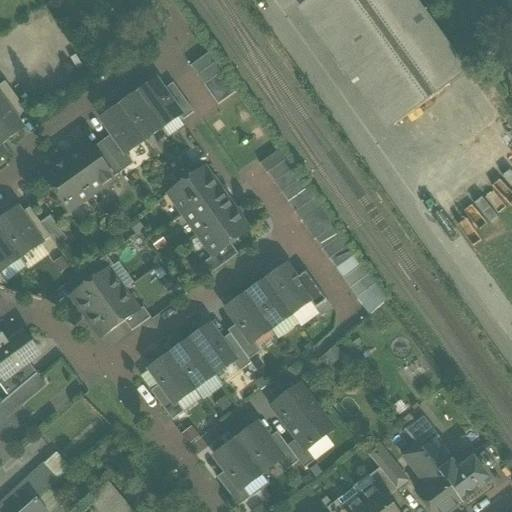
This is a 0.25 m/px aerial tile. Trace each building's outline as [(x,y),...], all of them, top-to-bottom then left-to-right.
[(464,70),(412,0),(302,0),(300,2),(334,48),(326,54),(346,82),(355,76),(391,124),(464,70)] [(196,77),(215,64),(208,54),(190,68),(196,77)] [(215,64),(196,77),(203,87),(222,74),(215,64)] [(222,74),(203,87),(217,107),(237,93),(223,73),(222,74)] [(162,92),(156,82),(137,96),(162,130),(179,117),(180,116),(162,92)] [(25,113),(4,83),(0,86),(0,101),(14,121),(25,113)] [(193,114),(172,85),(162,92),(180,116),(179,117),(182,122),(193,114)] [(162,130),(137,96),(119,109),(143,143),(162,130)] [(0,145),(21,131),(14,121),(0,101),(0,145)] [(119,109),(100,122),(111,137),(125,156),(126,155),(143,143),(119,109)] [(125,156),(111,137),(101,144),(122,173),(133,165),(126,155),(125,156)] [(122,173),(101,144),(91,150),(112,180),(122,173)] [(91,150),(88,145),(65,161),(90,197),(113,181),(112,180),(91,150)] [(266,175),(285,161),(279,151),(259,165),(266,175)] [(90,197),(65,161),(42,178),(67,214),(90,197)] [(273,184),(292,171),(285,161),(266,175),(273,184)] [(203,170),(168,195),(183,216),(218,191),(203,170)] [(280,195),(299,181),(292,171),(273,184),(280,195)] [(287,204),(306,191),(299,181),(280,195),(287,204)] [(218,191),(183,216),(198,238),(233,212),(218,191)] [(287,204),(294,214),(313,200),(306,191),(287,204)] [(301,224),(320,210),(313,200),(294,214),(301,224)] [(39,224),(28,210),(19,217),(40,246),(49,239),(39,224)] [(333,228),(320,210),(301,224),(314,242),(314,241),(333,228)] [(19,217),(15,212),(0,222),(0,233),(19,260),(40,246),(19,217)] [(233,212),(198,238),(212,258),(213,259),(230,246),(249,233),(233,212)] [(49,217),(39,224),(49,239),(56,248),(66,241),(49,217)] [(333,228),(314,241),(321,251),(340,238),(333,228)] [(0,233),(0,274),(19,260),(0,233)] [(340,238),(321,251),(328,261),(347,247),(340,238)] [(48,258),(40,246),(19,260),(28,273),(48,258)] [(230,246),(213,259),(212,258),(200,266),(208,277),(237,256),(230,246)] [(347,247),(328,261),(335,271),(336,270),(353,258),(354,257),(347,247)] [(105,257),(86,271),(93,281),(107,271),(108,271),(113,267),(105,257)] [(353,258),(336,270),(343,280),(359,268),(353,258)] [(113,267),(108,271),(123,292),(135,283),(121,262),(113,267)] [(343,280),(342,280),(349,290),(368,276),(361,267),(359,268),(343,280)] [(295,280),(286,268),(266,282),(290,316),(309,303),(310,302),(295,280)] [(93,281),(72,296),(79,306),(77,307),(85,319),(123,292),(108,271),(107,271),(93,281)] [(326,303),(305,273),(295,280),(310,302),(309,303),(315,311),(326,303)] [(368,276),(349,290),(356,300),(375,286),(368,277),(368,276)] [(266,282),(246,297),(270,331),(290,316),(266,282)] [(375,286),(356,300),(368,317),(386,302),(375,286)] [(123,292),(85,319),(93,330),(95,329),(102,339),(124,323),(138,313),(138,312),(123,292)] [(270,331),(246,297),(226,311),(237,326),(251,345),(253,344),(270,331)] [(138,313),(124,323),(131,333),(150,319),(143,309),(138,312),(138,313)] [(251,345),(237,326),(227,333),(229,336),(248,362),(259,353),(253,344),(251,345)] [(209,328),(189,343),(214,377),(231,364),(233,362),(220,343),(209,328)] [(22,335),(6,347),(6,348),(0,352),(0,376),(2,380),(3,381),(27,363),(37,356),(22,335)] [(248,362),(229,336),(220,343),(233,362),(231,364),(238,374),(250,365),(248,362)] [(189,343),(169,357),(194,391),(214,377),(189,343)] [(194,391),(169,357),(149,371),(160,386),(174,405),(176,404),(194,391)] [(411,382),(428,375),(421,360),(404,367),(411,382)] [(27,363),(3,381),(2,380),(0,381),(0,387),(9,399),(13,396),(36,376),(27,363)] [(141,377),(152,392),(160,386),(149,371),(141,377)] [(36,376),(13,396),(21,405),(43,386),(36,376)] [(174,405),(160,386),(152,392),(150,393),(171,422),(183,414),(176,404),(174,405)] [(332,432),(298,387),(271,408),(296,441),(305,453),(306,452),(332,432)] [(0,416),(0,433),(9,426),(0,416)] [(266,442),(255,427),(235,442),(260,476),(279,462),(281,461),(266,442)] [(430,429),(413,443),(416,447),(421,453),(434,443),(435,443),(439,440),(430,429)] [(286,448),(276,434),(266,442),(281,461),(279,462),(286,472),(298,463),(286,448)] [(296,441),(286,448),(298,463),(303,470),(314,462),(306,452),(305,453),(296,441)] [(260,476),(235,442),(215,458),(226,472),(240,491),(242,490),(260,476)] [(490,483),(472,460),(457,472),(435,443),(434,443),(421,453),(439,475),(440,476),(462,504),(462,505),(490,483)] [(440,476),(439,475),(421,453),(416,447),(403,458),(426,487),(416,495),(429,511),(451,511),(462,504),(440,476)] [(385,456),(374,451),(367,456),(378,470),(379,470),(381,474),(392,465),(385,456)] [(43,466),(57,481),(70,469),(56,454),(43,466)] [(392,465),(381,474),(396,492),(407,484),(392,465)] [(13,493),(28,507),(43,493),(48,489),(57,481),(43,466),(13,493)] [(381,474),(379,470),(378,470),(368,478),(376,488),(377,487),(386,500),(396,492),(381,474)] [(240,491),(226,472),(216,479),(238,508),(249,499),(242,490),(240,491)] [(368,478),(353,490),(360,499),(376,488),(368,478)] [(107,483),(88,501),(97,511),(117,494),(107,483)] [(360,499),(360,500),(369,511),(395,511),(386,500),(377,487),(360,499)] [(43,493),(55,506),(59,502),(48,489),(43,493)] [(353,490),(337,502),(344,511),(360,500),(360,499),(353,490)] [(13,493),(0,505),(0,510),(0,511),(1,511),(22,511),(28,507),(13,493)] [(48,511),(55,506),(43,493),(28,507),(22,511),(48,511)] [(97,511),(104,511),(120,498),(117,494),(97,511)] [(132,511),(120,498),(104,511),(132,511)] [(369,511),(360,500),(344,511),(343,511),(369,511)] [(68,511),(59,502),(55,506),(48,511),(68,511)] [(343,511),(344,511),(337,502),(326,510),(327,511),(343,511)]
